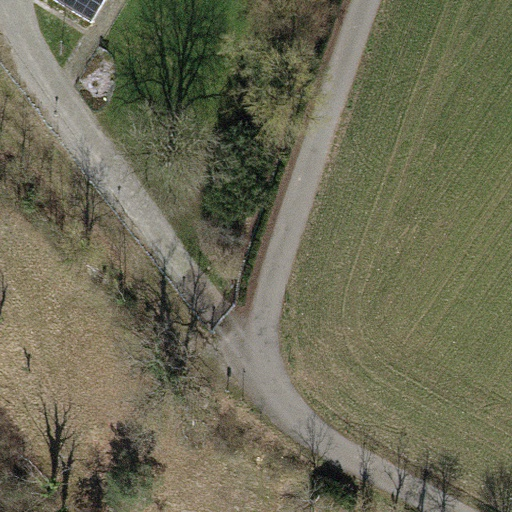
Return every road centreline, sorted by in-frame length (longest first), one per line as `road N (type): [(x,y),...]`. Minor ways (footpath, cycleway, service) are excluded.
road 1 (track): [(250,358),(371,0)]
road 2 (residential): [(441,511),(341,459),(250,358)]
